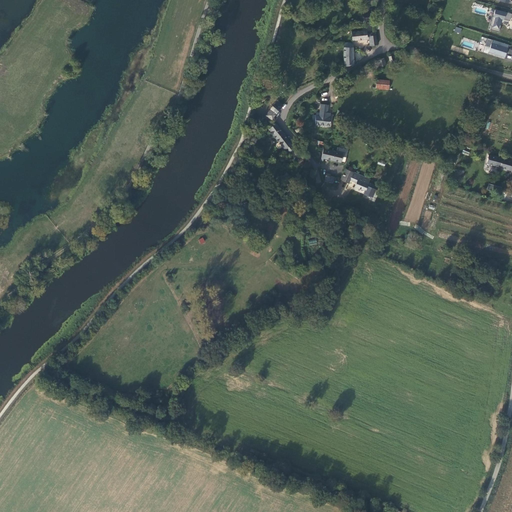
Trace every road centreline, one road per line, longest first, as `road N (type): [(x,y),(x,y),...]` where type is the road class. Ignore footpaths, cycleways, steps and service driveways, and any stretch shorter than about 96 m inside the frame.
road 1 (track): [(209,0),(175,105),(122,195),(0,308)]
road 2 (unclassified): [(383,48),(298,93),(272,123),(245,124)]
road 3 (unclassified): [(511,77),(428,50),(383,48)]
